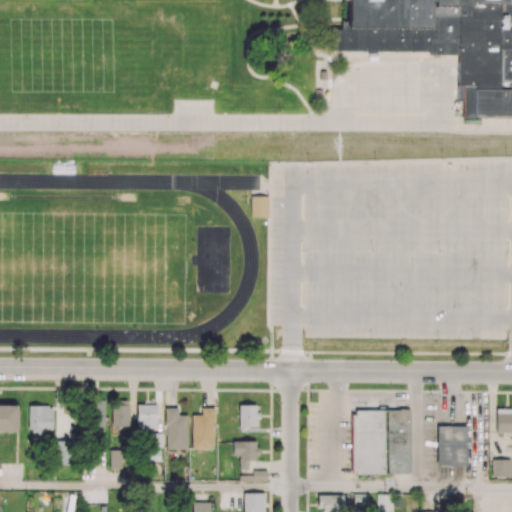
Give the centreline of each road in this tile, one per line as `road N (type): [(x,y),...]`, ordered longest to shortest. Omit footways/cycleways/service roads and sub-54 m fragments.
road 1 (tertiary): [(511,371),(0,368)]
road 2 (residential): [(291,370),(290,511)]
road 3 (track): [(128,199),(0,199)]
